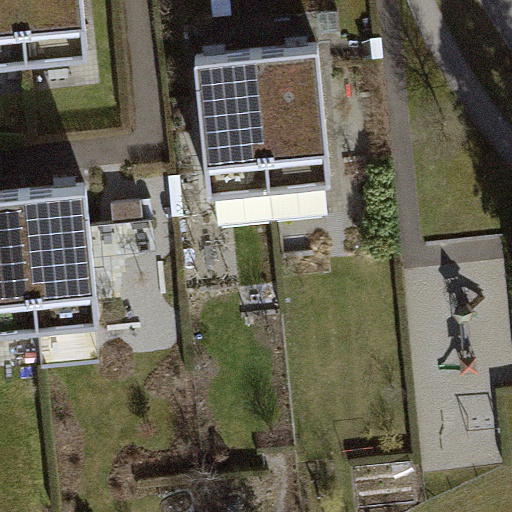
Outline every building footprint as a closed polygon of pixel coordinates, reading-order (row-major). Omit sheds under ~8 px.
[(9,0),(0,0),(0,62),(15,61),(9,0)] [(74,0),(9,0),(15,61),(80,55),(74,0)] [(317,50),(252,56),(265,190),(330,184),(317,50)] [(252,56),(184,62),(196,196),(265,190),(252,56)] [(83,186),(18,192),(30,326),(95,320),(83,186)] [(18,192),(0,193),(0,328),(30,326),(18,192)]
